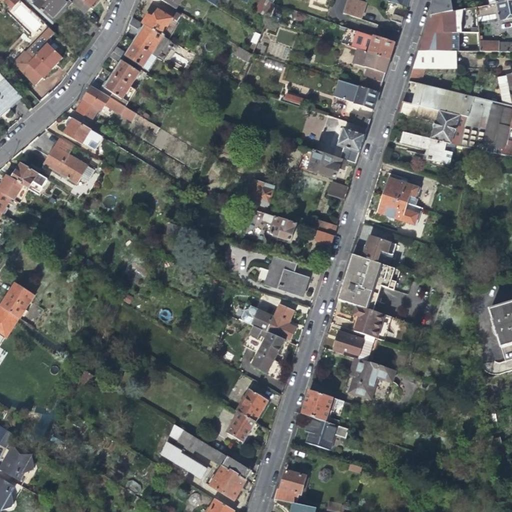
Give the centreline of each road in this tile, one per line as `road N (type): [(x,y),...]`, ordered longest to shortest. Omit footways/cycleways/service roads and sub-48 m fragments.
road 1 (residential): [(424,0),(255,511)]
road 2 (residential): [(121,0),(63,95),(0,151)]
